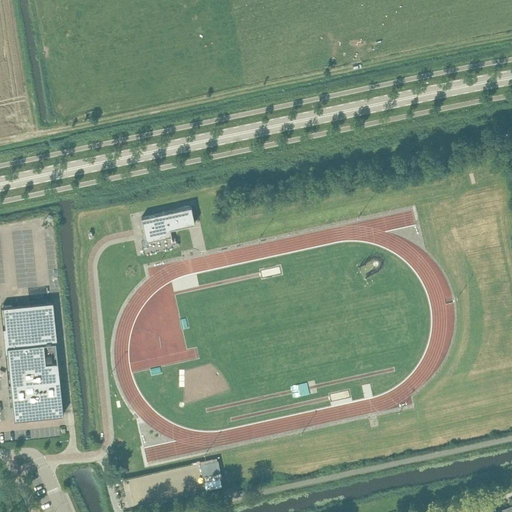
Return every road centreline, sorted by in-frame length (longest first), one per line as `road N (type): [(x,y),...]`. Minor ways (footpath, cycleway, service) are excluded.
road 1 (track): [(0,143),(511,34)]
road 2 (primary): [(0,183),(511,78)]
road 3 (track): [(511,438),(225,500)]
